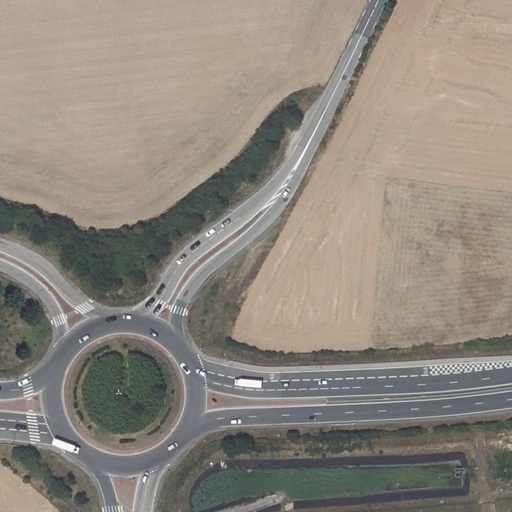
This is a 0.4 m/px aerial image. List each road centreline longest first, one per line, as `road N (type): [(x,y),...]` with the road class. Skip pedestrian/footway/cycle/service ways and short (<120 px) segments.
road 1 (trunk): [(190,427),(222,418),(511,399)]
road 2 (trunk): [(511,375),(252,390),(194,373)]
road 3 (unclassified): [(314,132),(279,182),(188,255),(140,323)]
road 4 (unclassified): [(175,342),(177,310),(196,279),(284,199),(314,132)]
road 5 (unclassified): [(314,132),(378,0)]
road 6 (unclassified): [(115,322),(83,307),(36,261),(0,246)]
